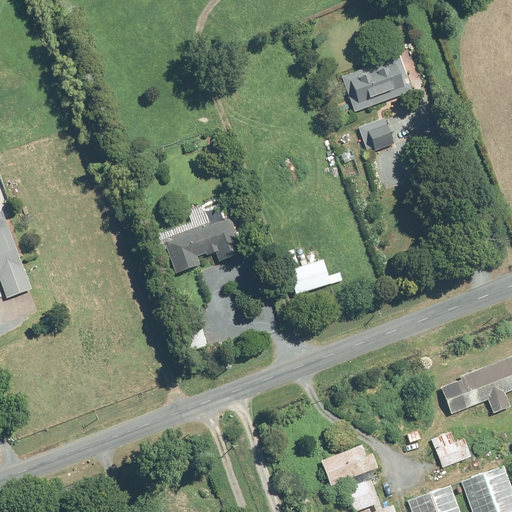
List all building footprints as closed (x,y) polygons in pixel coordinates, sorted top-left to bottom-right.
[(344,78),(357,113),(415,92),(402,57),(344,78)] [(387,119),(360,128),(368,151),(376,149),(377,152),(396,145),(387,119)] [(0,278),(1,279),(9,300),(34,290),(26,267),(25,268),(5,212),(0,213),(0,278)] [(165,239),(178,276),(203,267),(200,258),(209,255),(210,257),(218,254),(221,263),(246,255),(232,216),(165,239)] [(327,261),(292,271),(299,296),(334,285),(344,281),(342,273),(332,276),(327,261)] [(443,387),(453,414),(490,400),(495,414),(511,407),(511,404),(508,393),(511,391),(511,356),(461,376),(463,380),(443,387)] [(453,432),(433,439),(444,468),(473,457),(466,439),(457,442),(453,432)] [(324,461),(333,486),(380,468),(378,459),(375,454),(373,451),(369,449),(367,447),(364,445),(324,461)] [(511,511),(511,487),(502,462),(457,478),(469,511),(511,511)] [(369,481),(348,489),(357,511),(369,508),(370,511),(372,511),(378,510),(376,505),(378,504),(369,481)] [(462,511),(451,481),(407,497),(412,511),(462,511)]
